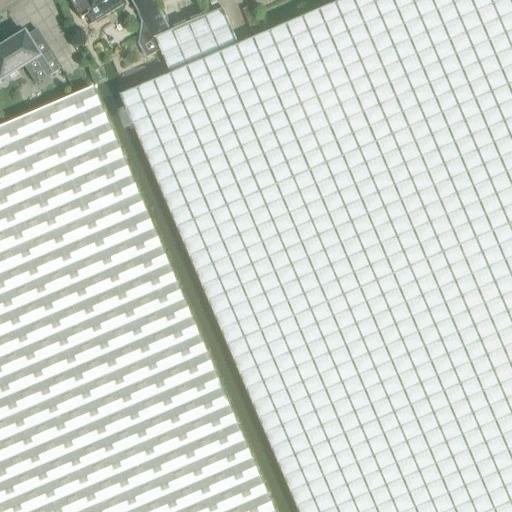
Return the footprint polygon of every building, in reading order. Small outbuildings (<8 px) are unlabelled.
[(119,9),(114,0),(73,0),(68,3),(78,21),(85,17),(90,26),(119,9)] [(511,511),(511,0),(346,0),(239,46),(173,74),(122,96),(300,511),(511,511)] [(154,0),(134,0),(130,2),(143,25),(162,15),(154,0)] [(156,38),(173,74),(239,46),(223,9),(156,38)] [(0,80),(23,67),(35,86),(61,69),(37,30),(24,38),(22,35),(0,48),(0,80)] [(100,68),(92,72),(97,84),(105,80),(100,68)] [(0,511),(269,511),(89,90),(0,128),(0,511)]
